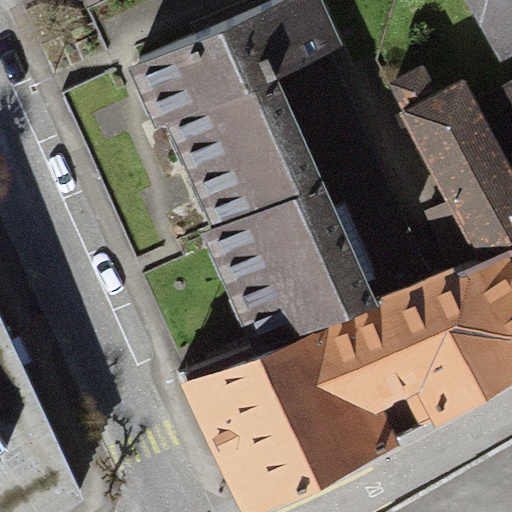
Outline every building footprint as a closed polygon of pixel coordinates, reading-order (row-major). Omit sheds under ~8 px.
[(268,341),(426,280),(321,45),(329,42),(310,0),(265,0),(138,56),(211,223),(260,335),(265,334),(268,341)] [(511,0),(475,0),(499,45),(511,38),(511,0)] [(407,106),(486,257),(503,253),(511,249),(511,83),(510,80),(474,99),(462,78),(433,92),(420,66),(393,80),(407,106)] [(189,380),(248,507),(356,460),(360,455),(391,440),(353,363),(401,340),(441,415),(511,371),(511,268),(503,253),(486,257),(426,280),(268,341),(186,373),(189,380)] [(0,511),(40,511),(79,487),(18,352),(0,311),(0,511)]
